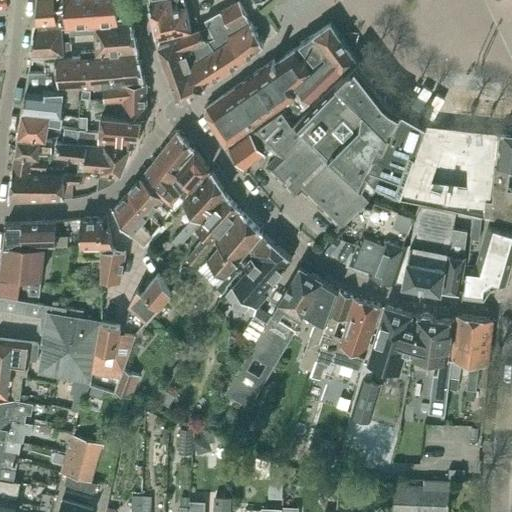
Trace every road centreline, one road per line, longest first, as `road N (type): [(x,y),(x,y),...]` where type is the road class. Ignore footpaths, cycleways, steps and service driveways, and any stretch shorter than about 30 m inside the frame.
road 1 (residential): [(180,110),(243,195),(333,272),(437,303),(511,312)]
road 2 (residential): [(0,207),(97,204),(180,110)]
road 3 (residential): [(180,110),(335,0)]
road 4 (residential): [(363,0),(421,60),(511,94)]
road 5 (residential): [(19,0),(0,150)]
road 6 (residential): [(502,511),(511,373)]
road 7 (residential): [(138,0),(157,80),(180,110)]
